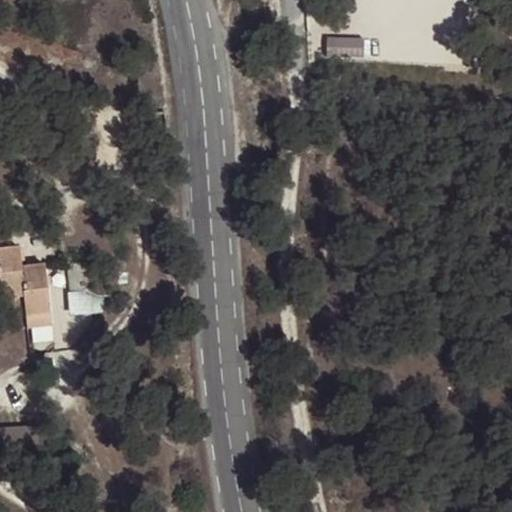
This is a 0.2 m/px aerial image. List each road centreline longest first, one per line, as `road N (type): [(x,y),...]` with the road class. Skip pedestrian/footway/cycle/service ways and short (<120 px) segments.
road 1 (track): [(318,511),(287,348),(280,244),(290,147),(288,0)]
road 2 (secondary): [(186,0),(243,511)]
road 3 (track): [(0,73),(51,152),(143,212),(136,285),(95,349),(30,399),(0,398)]
road 4 (secondary): [(264,0),(511,122)]
